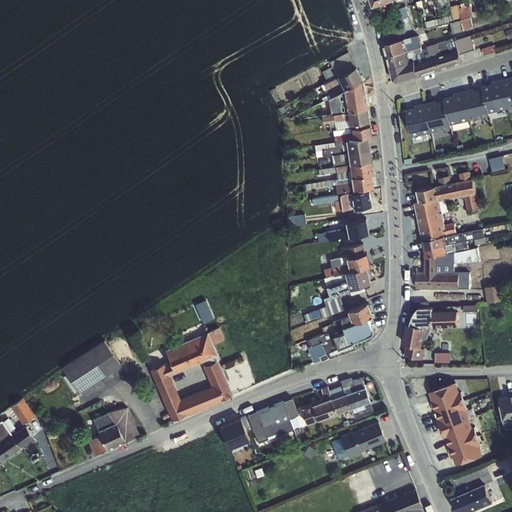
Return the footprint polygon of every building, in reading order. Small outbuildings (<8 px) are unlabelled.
[(401,7),(403,19),(411,18),(409,5),(401,7)] [(407,33),(406,25),(391,28),(392,36),(407,33)] [(412,49),(421,46),(418,35),(384,44),(387,55),(412,49)] [(433,44),(441,69),(463,62),(461,54),(475,48),(470,35),(457,39),(456,37),(438,43),(433,44)] [(415,60),(420,76),(441,69),(433,44),(427,46),(427,48),(422,49),(421,46),(412,49),(415,60)] [(390,67),(415,60),(412,49),(387,55),(390,67)] [(337,76),(355,66),(348,52),(329,62),(332,67),(322,71),(327,81),(323,83),(330,96),(344,89),(337,76)] [(415,60),(390,67),(393,80),(398,83),(420,76),(415,60)] [(337,76),(344,89),(363,80),(355,66),(337,76)] [(508,107),(511,106),(511,77),(501,79),(508,107)] [(508,107),(501,79),(491,82),(491,84),(482,86),(483,89),(490,112),(508,107)] [(329,104),(346,102),(365,95),(363,80),(344,89),(330,96),(328,97),(329,104)] [(274,88),(270,90),(278,107),(283,105),(274,88)] [(470,120),(490,115),(490,112),(483,89),(475,91),(474,88),(463,90),(470,120)] [(470,120),(463,90),(453,93),(453,96),(444,98),(444,101),(452,124),(470,120)] [(346,102),(347,111),(367,108),(365,95),(346,102)] [(300,120),(302,120),(304,119),(309,118),(311,118),(333,114),(347,111),(346,102),(329,104),(328,97),(299,113),(300,118),(300,120)] [(432,131),(452,127),(452,124),(444,101),(435,103),(435,100),(424,103),(432,131)] [(432,131),(424,103),(415,105),(415,108),(407,110),(412,135),(432,131)] [(349,124),(354,124),(369,122),(367,108),(347,111),(349,124)] [(333,114),(311,118),(312,122),(323,120),(323,123),(329,122),(330,130),(332,130),(334,142),(346,139),(353,138),(351,128),(355,127),(354,124),(349,124),(347,111),(333,114)] [(299,125),(297,120),(284,126),(287,132),(299,126),(299,125)] [(351,128),(353,138),(362,137),(363,137),(368,137),(371,136),(369,125),(355,127),(351,128)] [(353,138),(346,139),(348,151),(370,148),(368,137),(363,137),(362,137),(353,138)] [(346,139),(334,142),(314,144),(316,157),(333,154),(348,151),(346,139)] [(348,151),(349,163),(372,160),(370,148),(348,151)] [(293,149),(285,150),(287,161),(295,160),(293,149)] [(348,151),(333,154),(335,166),(349,163),(348,151)] [(502,155),(490,158),(493,169),(505,166),(502,155)] [(327,156),(317,157),(318,164),(328,162),(327,156)] [(349,163),(351,176),(371,174),(374,174),(372,160),(349,163)] [(337,179),(351,176),(349,163),(335,166),(314,169),(316,176),(336,172),(337,179)] [(351,176),(353,190),(373,186),(371,174),(351,176)] [(440,185),(452,182),(450,175),(439,178),(440,185)] [(351,176),(337,179),(305,183),(306,189),(335,184),(336,192),(353,190),(351,176)] [(420,201),(440,201),(446,200),(451,199),(457,197),(464,196),(477,193),(473,178),(452,182),(440,185),(436,186),(418,190),(420,201)] [(351,192),(353,208),(356,208),(365,207),(373,206),(371,189),(351,192)] [(353,208),(351,192),(311,198),(313,205),(334,201),(336,211),(353,208)] [(477,193),(464,196),(468,212),(480,209),(477,193)] [(440,201),(442,213),(450,212),(454,211),(453,205),(448,206),(446,200),(440,201)] [(440,201),(420,201),(415,203),(419,221),(443,217),(442,213),(440,201)] [(305,213),(287,215),(287,226),(306,224),(305,213)] [(443,217),(419,221),(423,239),(447,234),(445,225),(445,224),(443,217)] [(347,228),(348,236),(369,232),(366,218),(346,221),(347,228)] [(445,225),(447,234),(447,235),(457,234),(463,232),(462,225),(459,226),(458,222),(445,224),(445,225)] [(327,232),(329,240),(348,236),(347,228),(327,232)] [(445,236),(446,245),(447,254),(469,249),(467,241),(474,240),(475,246),(487,244),(484,229),(463,232),(457,234),(447,235),(445,236)] [(329,240),(327,232),(317,234),(319,242),(329,240)] [(446,245),(445,236),(423,240),(424,249),(446,245)] [(347,255),(348,257),(367,252),(364,243),(344,247),(347,255)] [(426,257),(438,255),(447,254),(446,245),(424,249),(426,257)] [(437,272),(443,272),(442,264),(480,261),(477,248),(469,249),(447,254),(438,255),(437,272)] [(346,257),(349,270),(367,266),(371,266),(367,252),(348,257),(346,257)] [(333,274),(344,271),(349,270),(346,257),(348,257),(347,255),(330,260),(332,267),(333,274)] [(438,255),(426,257),(425,271),(417,271),(417,289),(459,289),(459,287),(459,274),(459,272),(443,272),(437,272),(438,255)] [(344,271),(349,289),(371,281),(367,266),(349,270),(344,271)] [(337,293),(348,290),(349,289),(344,271),(333,274),(323,277),(326,286),(327,292),(329,296),(337,293)] [(459,274),(459,287),(466,287),(469,284),(469,275),(459,274)] [(504,299),(502,286),(502,284),(486,287),(488,302),(504,299)] [(291,295),(298,295),(300,295),(300,286),(291,286),(291,295)] [(325,305),(318,308),(321,316),(322,318),(344,310),(339,297),(349,293),(348,290),(337,293),(338,296),(326,300),(324,301),(325,305)] [(338,296),(337,293),(329,296),(327,292),(324,293),(326,300),(338,296)] [(349,315),(352,322),(372,315),(367,302),(347,309),(349,315)] [(425,326),(442,325),(441,312),(441,311),(432,311),(432,307),(416,307),(415,312),(411,312),(412,325),(408,325),(404,344),(407,345),(422,348),(422,346),(426,328),(425,327),(425,326)] [(321,316),(318,308),(304,312),(307,320),(321,316)] [(441,312),(442,325),(459,325),(458,312),(441,312)] [(340,319),(343,325),(346,324),(352,322),(349,315),(340,319)] [(346,324),(354,341),(369,334),(371,334),(372,332),(373,329),(373,327),(373,323),(372,320),(373,320),(373,318),(372,317),(372,315),(352,322),(346,324)] [(335,328),(341,325),(343,325),(340,319),(332,322),(332,323),(335,328)] [(324,333),(335,328),(332,323),(321,327),(324,333)] [(332,335),(338,349),(354,341),(346,324),(343,325),(341,325),(344,331),(332,335)] [(335,328),(324,333),(306,339),(309,346),(307,347),(314,361),(320,359),(321,361),(328,358),(326,353),(338,349),(332,335),(344,331),(341,325),(335,328)] [(220,327),(208,331),(213,344),(225,339),(220,327)] [(169,375),(170,375),(204,360),(215,356),(218,355),(208,331),(165,350),(170,360),(163,363),(169,375)] [(104,339),(62,367),(79,393),(121,365),(104,339)] [(295,344),(290,346),(290,354),(298,351),(295,344)] [(422,346),(422,348),(407,345),(405,354),(425,358),(427,347),(422,346)] [(450,352),(435,352),(435,362),(450,362),(450,352)] [(169,375),(163,363),(150,369),(155,380),(144,384),(153,403),(163,398),(172,420),(186,414),(187,416),(221,401),(220,400),(233,395),(215,356),(204,360),(206,364),(201,366),(209,383),(204,385),(205,388),(180,398),(170,375),(169,375)] [(342,384),(345,393),(365,385),(361,377),(352,381),(351,378),(341,381),(342,384)] [(457,381),(430,390),(458,465),(484,455),(457,381)] [(331,397),(332,398),(345,393),(342,384),(329,389),(331,397)] [(324,399),(331,397),(329,389),(327,385),(320,387),(324,399)] [(345,393),(350,408),(369,401),(370,401),(365,385),(345,393)] [(332,398),(337,413),(350,408),(345,393),(332,398)] [(511,393),(500,396),(506,424),(511,423),(511,393)] [(22,397),(10,406),(23,425),(35,416),(22,397)] [(283,401),(290,418),(299,415),(292,397),(283,401)] [(331,397),(324,399),(312,404),(313,405),(301,409),(306,424),(318,419),(338,413),(337,413),(332,398),(331,397)] [(290,418),(283,401),(247,414),(258,443),(294,429),(290,418)] [(369,401),(350,408),(354,417),(373,410),(369,401)] [(107,411),(116,422),(125,441),(140,435),(127,406),(107,411)] [(73,408),(63,413),(65,417),(75,412),(73,408)] [(116,422),(107,411),(105,411),(106,413),(93,418),(98,430),(116,422)] [(240,418),(220,426),(229,448),(249,440),(240,418)] [(0,421),(0,424),(0,425),(8,437),(11,435),(13,434),(11,431),(3,420),(0,421)] [(352,431),(340,436),(349,456),(361,451),(360,451),(386,440),(378,421),(352,432),(352,431)] [(100,434),(107,449),(125,441),(116,422),(98,430),(100,434)] [(0,442),(8,437),(0,425),(0,424),(0,442)] [(11,435),(20,447),(34,438),(26,425),(15,432),(13,429),(11,431),(13,434),(11,435)] [(107,449),(100,434),(87,440),(94,455),(107,449)] [(0,442),(0,455),(3,460),(20,448),(20,447),(11,435),(8,437),(0,442)] [(506,460),(490,467),(495,479),(511,472),(506,460)] [(485,484),(493,503),(503,498),(495,480),(485,484)] [(471,511),(493,503),(485,484),(452,498),(457,511),(471,511)] [(423,511),(421,508),(422,507),(415,489),(357,511),(423,511)]
